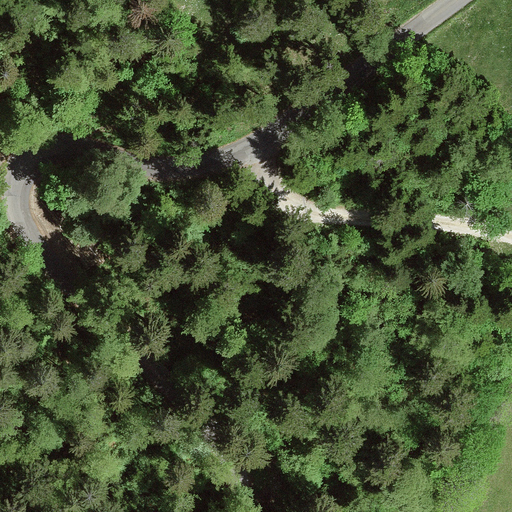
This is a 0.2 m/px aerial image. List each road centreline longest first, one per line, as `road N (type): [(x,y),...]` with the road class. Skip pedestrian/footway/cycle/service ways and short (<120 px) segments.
road 1 (unclassified): [(458,0),(240,151),(184,168),(42,152),(14,180),(11,196),(25,230),(225,451),(238,478),(239,511)]
road 2 (track): [(268,138),(277,190),(303,210),(433,219),(511,235)]
